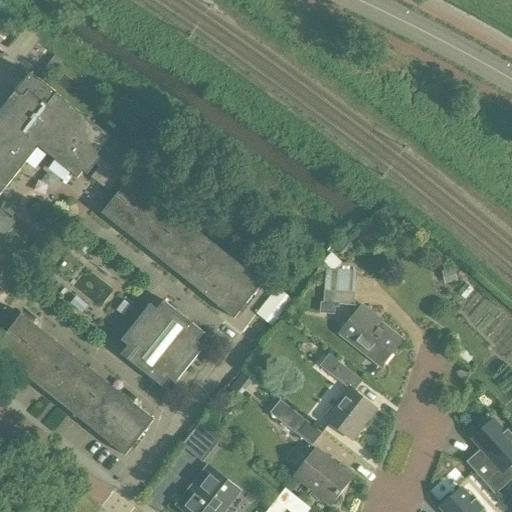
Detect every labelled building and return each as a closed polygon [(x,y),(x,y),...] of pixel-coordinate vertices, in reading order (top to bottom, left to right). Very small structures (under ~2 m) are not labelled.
[(16,90),(0,110),(0,195),(39,147),(78,178),(83,171),(87,174),(101,157),(104,160),(91,177),(109,192),(123,174),(117,169),(122,163),(130,152),(111,137),(45,84),(30,73),(16,90)] [(263,283),(247,270),(244,274),(127,181),(101,213),(114,223),(119,217),(129,225),(125,231),(125,230),(124,231),(148,250),(148,249),(152,243),(163,252),(159,257),(158,258),(181,277),(182,276),(186,270),(197,279),(192,285),(234,319),(263,283)] [(10,201),(4,209),(4,210),(12,216),(13,216),(19,208),(10,201)] [(0,210),(0,239),(14,222),(0,210)] [(335,250),(344,259),(356,246),(347,238),(335,250)] [(49,251),(42,246),(35,256),(41,261),(49,251)] [(357,271),(350,271),(326,269),(323,302),(320,302),(320,314),(334,315),(335,308),(339,308),(339,305),(355,305),(357,271)] [(445,283),(454,280),(452,272),(443,274),(445,283)] [(120,354),(133,364),(150,377),(149,377),(162,387),(168,379),(175,384),(204,347),(198,342),(205,333),(192,323),(192,324),(175,310),(176,310),(163,300),(156,309),(150,304),(121,340),(127,346),(120,354)] [(340,333),(381,366),(401,340),(373,317),(375,314),(363,305),(340,333)] [(73,414),(74,412),(73,412),(77,407),(88,416),(84,421),(83,422),(125,456),(154,419),(138,407),(135,411),(18,318),(0,340),(0,355),(5,360),(6,359),(6,358),(10,353),(21,362),(17,367),(16,367),(15,368),(39,387),(40,385),(39,385),(44,380),(55,389),(50,394),(49,395),(73,414)] [(325,418),(352,439),(376,409),(354,392),(363,381),(329,354),(320,366),(349,388),(325,418)] [(243,394),(254,380),(243,371),(232,385),(243,394)] [(280,400),(270,413),(312,447),(322,434),(280,400)] [(476,453),(466,462),(495,494),(511,479),(511,433),(508,429),(505,432),(494,419),(472,439),(481,449),(484,453),(480,456),(476,453)] [(201,422),(182,445),(203,462),(222,438),(201,422)] [(330,503),(351,477),(317,450),(296,477),(330,503)] [(222,511),(240,490),(220,475),(218,477),(207,468),(189,490),(191,491),(180,505),(178,504),(178,505),(186,511),(222,511)] [(483,511),(485,508),(476,498),(473,501),(462,488),(441,508),(443,511),(483,511)] [(308,511),(311,509),(285,489),(268,510),(270,511),(284,511),(287,509),(291,511),(308,511)]
